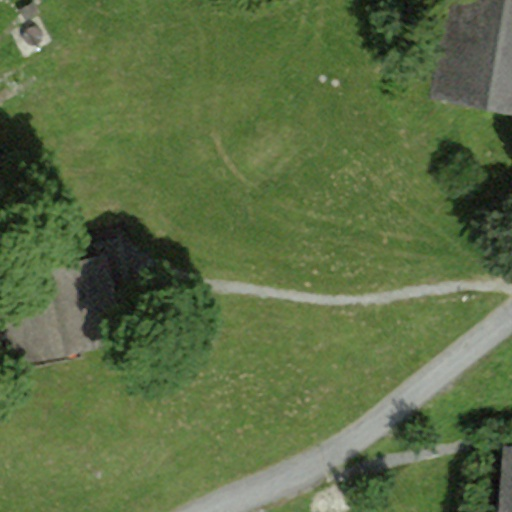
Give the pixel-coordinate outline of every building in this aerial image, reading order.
[(485,65),(482,84),(511,89),(511,0),(452,0),(443,58),(485,65)] [(440,77),(482,84),(485,65),(443,58),(440,77)] [(479,97),(511,102),(511,89),(482,84),(479,97)] [(69,325),(105,316),(99,289),(124,284),(112,228),(69,238),(73,255),(0,271),(0,318),(6,317),(13,346),(71,333),(69,325)] [(69,325),(71,333),(107,325),(105,316),(69,325)] [(0,349),(13,346),(6,317),(0,318),(0,349)]
